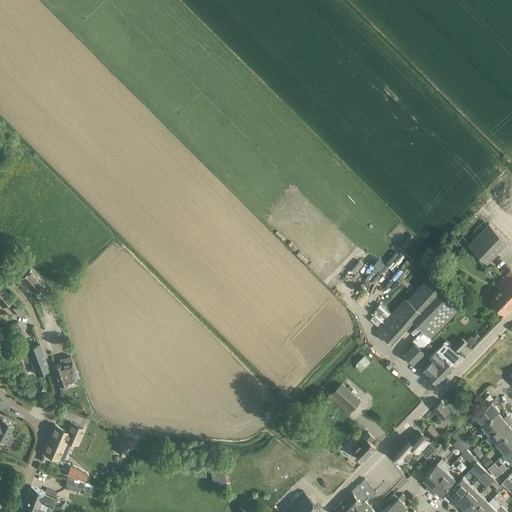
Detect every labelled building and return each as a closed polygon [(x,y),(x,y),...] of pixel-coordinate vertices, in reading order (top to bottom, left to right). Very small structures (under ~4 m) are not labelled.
[(469,244),(481,255),(488,262),(508,241),(501,234),(489,223),(469,244)] [(410,233),(401,244),(405,248),(414,237),(410,233)] [(17,273),(23,268),(16,261),(10,267),(17,273)] [(35,293),(45,284),(31,269),(21,278),(35,293)] [(435,270),(407,301),(404,299),(391,313),(395,316),(380,332),(392,343),(413,319),(431,337),(466,302),(460,296),(461,295),(435,270)] [(501,290),(490,301),(505,314),(511,306),(511,271),(511,270),(496,285),(501,290)] [(12,298),(1,285),(0,286),(0,303),(3,306),(12,298)] [(377,308),(373,313),(382,321),(387,316),(377,308)] [(7,326),(3,327),(7,343),(11,342),(7,326)] [(12,330),(16,341),(24,338),(21,327),(12,330)] [(472,335),(467,340),(472,345),(477,340),(477,341),(480,337),(477,334),(474,337),(472,335)] [(469,342),(464,337),(455,346),(460,351),(469,342)] [(36,374),(48,370),(49,370),(40,343),(20,350),(24,361),(30,359),(36,374)] [(430,343),(423,349),(428,354),(435,348),(430,343)] [(437,350),(431,357),(434,359),(448,373),(454,367),(453,366),(459,360),(450,351),(444,357),(437,350)] [(53,365),(60,386),(69,383),(76,381),(73,371),(76,371),(70,355),(60,358),(61,363),(53,365)] [(424,370),(430,377),(438,384),(448,373),(434,359),(424,370)] [(330,396),(349,414),(361,400),(342,382),(330,396)] [(434,408),(442,416),(443,416),(449,422),(462,407),(452,398),(446,404),(442,400),(434,408)] [(472,411),(475,415),(483,424),(481,425),(482,426),(499,412),(500,410),(496,404),(499,402),(496,398),(482,409),(479,405),(473,410),(474,410),(472,411)] [(503,417),(499,412),(482,426),(489,435),(510,418),(507,415),(503,417)] [(4,442),(13,424),(2,418),(2,419),(0,418),(0,441),(0,442),(1,440),(4,442)] [(511,421),(510,418),(489,435),(497,445),(511,432),(511,428),(509,424),(511,421)] [(42,454),(51,458),(55,460),(58,451),(62,453),(67,439),(77,444),(84,428),(71,422),(67,431),(55,424),(42,454)] [(425,431),(427,433),(438,444),(444,438),(431,425),(425,431)] [(453,436),(461,443),(466,438),(458,429),(453,436)] [(406,437),(392,451),(402,461),(415,447),(419,451),(429,441),(419,431),(410,441),(406,437)] [(374,439),(368,432),(364,436),(367,439),(355,451),(364,460),(376,448),(370,443),(374,439)] [(511,432),(497,445),(504,454),(511,447),(511,432)] [(122,441),(117,452),(123,454),(124,455),(128,445),(132,447),(135,440),(127,436),(125,443),(122,441)] [(462,454),(467,449),(461,443),(453,436),(449,439),(454,444),(453,444),(463,453),(462,454)] [(467,438),(466,438),(461,443),(467,449),(470,445),(465,440),(467,438)] [(483,453),(477,445),(473,449),(479,456),(483,453)] [(467,449),(462,454),(470,462),(475,457),(473,455),(467,449)] [(487,455),(481,460),(488,467),(494,462),(487,455)] [(226,456),(224,456),(208,459),(215,491),(232,489),(226,456)] [(426,487),(429,490),(447,471),(451,466),(442,458),(438,463),(438,462),(423,479),(429,484),(426,487)] [(474,466),(483,475),(487,471),(486,470),(485,471),(477,463),(474,466)] [(495,464),(490,469),(496,477),(502,473),(495,464)] [(70,465),(66,474),(74,478),(76,479),(77,478),(77,477),(81,479),(84,480),(85,480),(88,473),(70,465)] [(447,471),(429,490),(433,493),(436,490),(442,495),(456,479),(447,471)] [(487,471),(483,475),(491,483),(495,479),(487,471)] [(450,501),(454,504),(472,486),(464,477),(449,493),(454,498),(450,501)] [(511,481),(508,477),(502,483),(505,486),(510,491),(511,489),(511,481)] [(377,511),(365,499),(369,495),(370,496),(377,489),(365,478),(335,509),(337,511),(377,511)] [(67,479),(66,489),(83,491),(84,482),(67,479)] [(498,493),(505,486),(502,483),(500,485),(496,481),(493,484),(497,488),(495,490),(498,493)] [(83,491),(82,494),(90,496),(92,483),(84,482),(83,491)] [(31,486),(31,487),(27,496),(41,502),(53,507),(56,497),(52,495),(40,490),(31,486)] [(472,486),(454,504),(457,507),(460,504),(466,509),(481,494),(472,486)] [(315,511),(320,508),(304,491),(283,511),(315,511)] [(402,494),(395,501),(383,511),(400,511),(406,508),(407,507),(402,501),(406,498),(402,494)] [(479,511),(489,502),(481,494),(466,509),(468,511),(479,511)] [(21,510),(26,511),(43,511),(45,509),(39,507),(41,502),(27,496),(21,510)] [(496,511),(498,510),(489,502),(479,511),(496,511)]
